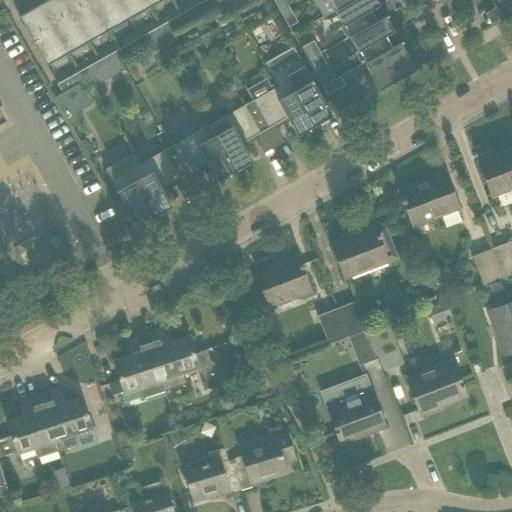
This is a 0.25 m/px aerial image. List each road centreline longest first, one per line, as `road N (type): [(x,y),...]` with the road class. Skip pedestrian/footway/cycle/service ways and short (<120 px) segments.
road 1 (residential): [(0,364),(511,75)]
road 2 (residential): [(299,511),(366,494),(511,503)]
